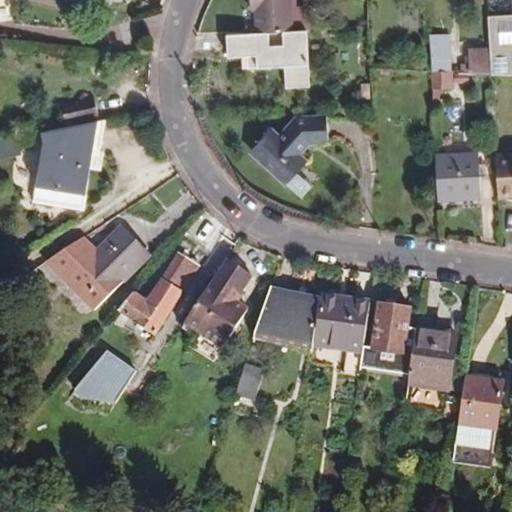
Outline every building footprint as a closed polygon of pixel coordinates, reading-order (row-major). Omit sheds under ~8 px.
[(0,0),(0,16),(13,18),(15,0),(0,0)] [(204,35),(205,56),(231,54),(240,54),(242,85),(242,97),(289,95),(287,50),(262,52),(262,32),(291,30),(289,0),(248,0),(249,13),(255,12),(256,32),(204,35)] [(301,8),(302,29),(313,29),(312,8),(301,8)] [(511,17),(486,19),(488,47),(467,48),(467,73),(451,72),(450,34),(427,33),(431,107),(446,107),(445,89),(454,88),(453,81),(468,80),(468,73),(511,74),(511,17)] [(231,54),(233,85),(242,85),(240,54),(231,54)] [(67,120),(98,114),(95,97),(64,102),(67,120)] [(306,161),(300,154),(310,143),(328,142),(325,115),(293,118),(277,135),(268,127),(251,146),(263,156),(258,161),(284,185),(306,161)] [(98,120),(41,131),(44,141),(36,184),(34,200),(83,208),(86,193),(90,167),(100,168),(103,151),(100,151),(105,118),(98,120)] [(247,151),(258,161),(263,156),(251,146),(247,151)] [(511,153),(493,154),(495,191),(511,190),(511,153)] [(433,155),(435,201),(481,199),(478,154),(433,155)] [(511,190),(495,191),(496,199),(511,198),(511,190)] [(43,260),(94,310),(148,255),(121,229),(98,252),(81,236),(43,260)] [(120,313),(155,337),(201,268),(182,256),(150,304),(135,294),(120,313)] [(253,276),(226,258),(184,324),(198,333),(224,349),(250,310),(237,301),(253,276)] [(269,289),(255,334),(314,347),(320,301),(269,289)] [(364,349),(370,304),(346,301),(323,297),(317,346),(347,351),(363,354),(364,349)] [(380,305),(373,350),(403,355),(410,310),(380,305)] [(451,337),(417,332),(410,383),(450,389),(455,358),(456,348),(449,347),(451,337)] [(198,333),(188,347),(215,364),(224,349),(198,333)] [(449,347),(456,348),(458,338),(451,337),(449,347)] [(361,370),(370,371),(373,350),(364,349),(363,354),(361,370)] [(115,409),(132,364),(95,350),(78,395),(115,409)] [(400,376),(403,355),(373,350),(370,371),(400,376)] [(343,375),(360,377),(361,370),(363,354),(347,351),(343,375)] [(245,364),(235,396),(254,402),(264,370),(245,364)] [(504,381),(466,376),(456,447),(494,452),(504,381)] [(492,469),(494,452),(456,447),(454,464),(492,469)]
